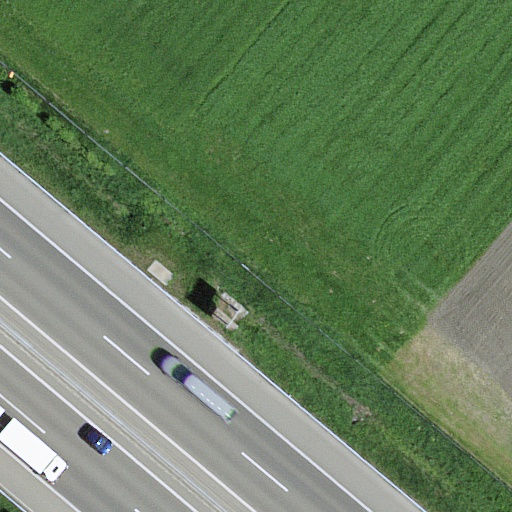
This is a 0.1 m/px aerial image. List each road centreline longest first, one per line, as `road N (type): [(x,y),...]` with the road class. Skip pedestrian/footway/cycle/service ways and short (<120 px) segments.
road 1 (motorway): [(317,511),(0,244)]
road 2 (motorway): [(0,400),(132,511)]
